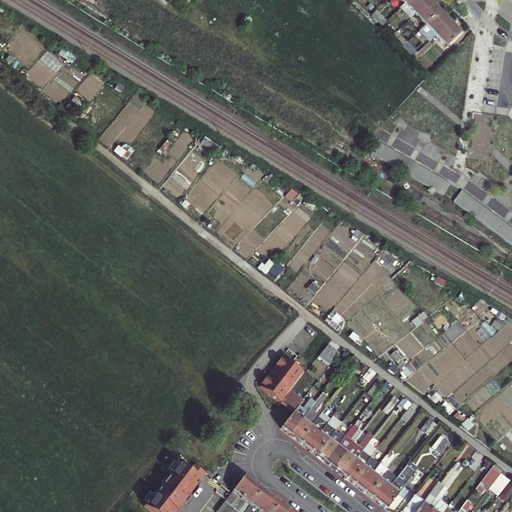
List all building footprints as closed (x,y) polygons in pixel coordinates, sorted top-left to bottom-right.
[(400,0),(404,4),(414,15),(425,26),(440,12),(428,0),(400,0)] [(400,8),(410,19),(414,15),(404,4),(400,8)] [(383,25),(387,20),(377,10),(372,14),(383,25)] [(430,42),(435,36),(450,23),(440,12),(425,26),(419,31),(419,32),(429,43),(430,42)] [(446,47),(460,33),(450,23),(435,36),(446,47)] [(418,53),(408,42),(403,47),(413,58),(418,53)] [(370,155),(443,197),(450,185),(377,143),(370,155)] [(454,203),(511,245),(511,228),(462,192),(454,203)] [(329,366),(338,354),(327,345),(318,357),(329,366)] [(280,404),(290,392),(303,376),(282,359),(280,361),(279,362),(280,362),(276,367),(275,367),(274,367),(275,368),(273,370),(267,377),(266,379),(265,379),(264,380),(265,380),(261,385),(260,386),(259,388),(280,404)] [(348,361),(340,371),(345,375),(353,365),(348,361)] [(371,399),(379,388),(374,385),(366,395),(371,399)] [(280,404),(292,413),(298,406),(302,401),(290,392),(280,404)] [(309,411),(290,437),(298,443),(310,428),(318,418),(313,414),(326,397),(322,394),(315,403),(309,411)] [(392,397),(384,408),(390,413),(398,402),(392,397)] [(292,414),(280,429),(290,437),(309,411),(315,403),(310,399),(302,410),(298,406),(292,413),(292,414)] [(408,408),(400,419),(406,424),(414,413),(408,408)] [(318,418),(326,425),(330,420),(321,414),(318,418)] [(330,420),(326,425),(335,432),(335,431),(341,424),(332,417),(330,420)] [(310,428),(298,443),(307,449),(326,425),(318,418),(310,428)] [(427,437),(435,427),(428,422),(420,432),(427,437)] [(347,424),(339,434),(335,431),(335,432),(316,457),(324,463),(351,428),(347,424)] [(351,428),(324,463),(333,470),(353,444),(349,441),(354,435),(355,436),(361,429),(354,424),(351,428)] [(326,425),(307,449),(316,457),(335,432),(326,425)] [(368,434),(358,447),(353,444),(333,470),(342,476),(361,452),(372,437),(368,434)] [(441,438),(432,450),(434,452),(443,440),(441,438)] [(443,440),(434,452),(440,456),(449,445),(443,440)] [(361,452),(342,476),(350,483),(369,459),(370,458),(361,452)] [(350,483),(359,490),(379,465),(370,458),(369,459),(350,483)] [(188,472),(177,464),(176,465),(175,465),(174,466),(175,467),(170,473),(169,472),(168,474),(169,475),(168,476),(169,477),(155,496),(153,495),(152,496),(150,497),(151,498),(146,504),(145,503),(144,505),(145,506),(144,507),(150,511),(175,511),(205,474),(193,465),(188,472)] [(396,479),(377,504),(386,511),(402,489),(416,470),(407,464),(396,479)] [(387,472),(387,471),(379,465),(359,490),(368,496),(387,472)] [(439,485),(437,483),(422,504),(402,489),(386,511),(389,511),(430,511),(443,496),(453,482),(462,470),(455,465),(451,470),(451,469),(439,485)] [(491,469),(478,486),(486,493),(488,490),(499,475),(491,469)] [(462,470),(453,482),(459,486),(468,475),(462,470)] [(368,496),(377,504),(396,479),(387,472),(368,496)] [(505,486),(507,484),(508,482),(499,475),(488,490),(497,497),(505,486)] [(231,511),(253,484),(243,477),(239,482),(231,492),(230,494),(223,502),(227,505),(222,511),(231,511)] [(245,511),(261,491),(253,484),(231,511),(245,511)] [(497,497),(496,498),(502,503),(511,491),(505,486),(497,497)] [(261,491),(245,511),(259,511),(270,498),(261,491)] [(448,508),(452,503),(443,496),(430,511),(444,511),(446,509),(448,508)] [(273,511),(279,504),(270,498),(259,511),(273,511)] [(222,511),(227,505),(223,502),(216,511),(222,511)] [(464,511),(470,505),(466,502),(458,511),(464,511)]
